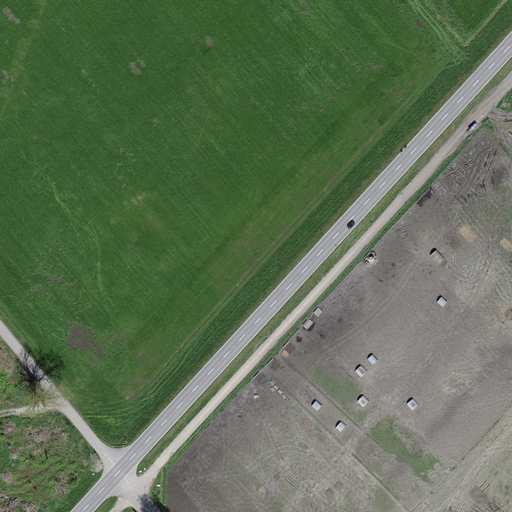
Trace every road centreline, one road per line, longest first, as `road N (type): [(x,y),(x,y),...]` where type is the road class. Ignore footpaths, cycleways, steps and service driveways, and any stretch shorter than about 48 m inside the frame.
road 1 (track): [(511,78),(115,511)]
road 2 (secondary): [(511,44),(120,470)]
road 3 (track): [(0,325),(120,470)]
